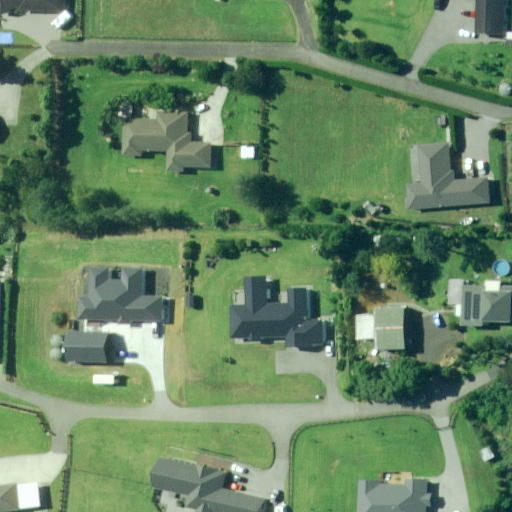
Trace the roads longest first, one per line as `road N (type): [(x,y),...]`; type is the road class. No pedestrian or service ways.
road 1 (residential): [(511,363),(420,399),(327,411),(113,412),(11,391)]
road 2 (residential): [(511,111),(292,52),(62,46)]
